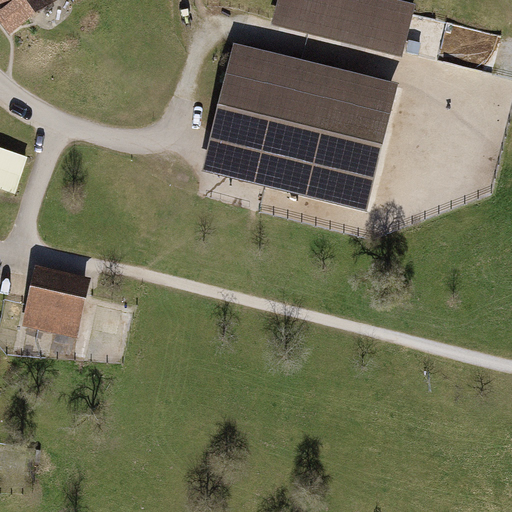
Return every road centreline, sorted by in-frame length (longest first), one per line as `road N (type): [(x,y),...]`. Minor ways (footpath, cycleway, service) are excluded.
road 1 (track): [(511,368),(29,250)]
road 2 (residential): [(0,86),(62,134),(126,147),(166,140),(184,116),(207,31)]
